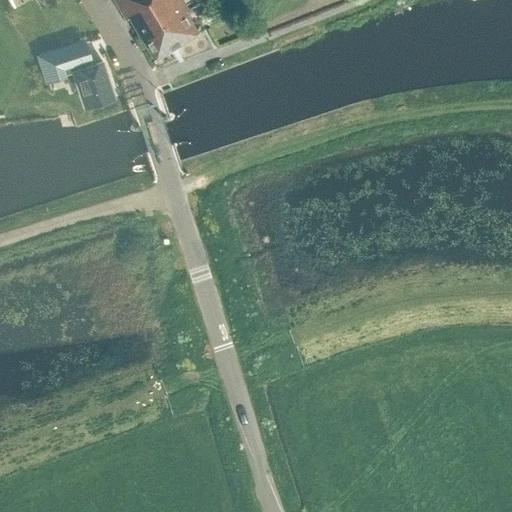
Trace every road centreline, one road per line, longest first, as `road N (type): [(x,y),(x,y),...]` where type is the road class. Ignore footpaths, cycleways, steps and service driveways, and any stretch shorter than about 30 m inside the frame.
road 1 (tertiary): [(272,511),(173,189)]
road 2 (unclassified): [(0,242),(173,189)]
road 3 (unclassified): [(137,85),(255,38)]
